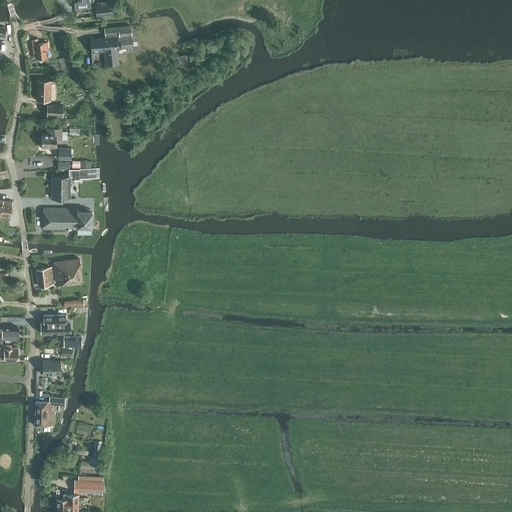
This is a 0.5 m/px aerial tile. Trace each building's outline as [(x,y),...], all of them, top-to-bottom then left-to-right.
[(74,0),(75,9),(91,7),(90,1),(94,0),(93,0),(74,0)] [(97,16),(111,14),(110,4),(96,6),(97,16)] [(118,63),(117,49),(118,49),(118,48),(133,46),(130,25),(104,28),(105,38),(91,39),(92,51),(105,50),(106,64),(118,63)] [(38,43),(37,38),(31,39),(33,52),(36,52),(37,58),(46,56),(45,49),(48,49),(47,42),(38,43)] [(178,56),(181,71),(190,68),(186,54),(178,56)] [(50,100),(51,80),(37,79),(36,100),(50,100)] [(63,117),(63,105),(47,104),(47,116),(63,117)] [(61,140),(62,128),(48,127),(48,133),(42,133),(41,147),(56,147),(56,139),(61,140)] [(71,148),(59,148),(59,159),(71,159),(71,148)] [(69,170),(70,162),(58,161),(58,170),(69,170)] [(53,176),(53,198),(69,198),(69,183),(74,183),(74,180),(80,180),(80,178),(81,178),(99,178),(99,168),(96,168),(80,168),(80,170),(69,169),(69,170),(69,176),(53,176)] [(0,214),(11,216),(12,201),(0,199),(0,214)] [(43,229),(77,229),(78,226),(91,226),(91,212),(78,211),(78,208),(43,208),(43,229)] [(56,284),(65,283),(64,280),(78,278),(77,267),(80,266),(79,258),(53,262),(56,284)] [(39,286),(54,284),(52,266),(36,268),(39,286)] [(42,322),(39,322),(39,323),(40,332),(67,332),(67,322),(64,322),(64,315),(42,315),(42,322)] [(18,339),(18,327),(0,326),(0,342),(2,342),(2,339),(18,339)] [(81,347),(81,337),(64,337),(64,347),(81,347)] [(9,348),(9,344),(0,343),(0,358),(18,359),(18,347),(9,348)] [(60,374),(60,360),(43,360),(43,374),(60,374)] [(64,404),(64,397),(50,395),(50,402),(36,401),(35,426),(52,426),(53,403),(64,404)] [(102,493),(103,477),(79,476),(79,480),(75,480),(75,491),(87,491),(87,488),(95,488),(94,493),(102,493)] [(78,511),(79,494),(64,494),(64,498),(56,498),(56,511),(78,511)]
